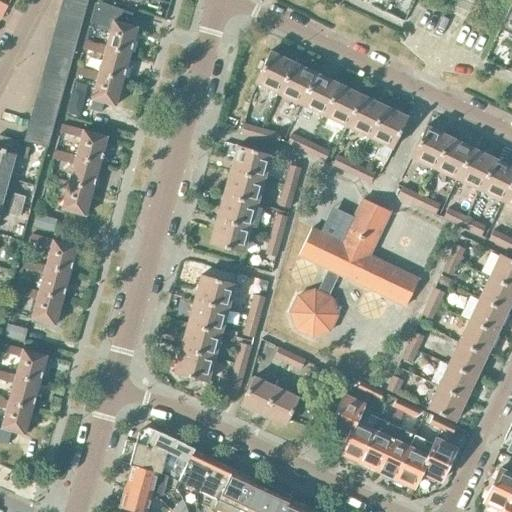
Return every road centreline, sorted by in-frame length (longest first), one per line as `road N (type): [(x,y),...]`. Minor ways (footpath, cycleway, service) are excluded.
road 1 (residential): [(114,386),(218,0)]
road 2 (residential): [(415,511),(114,386)]
road 3 (residential): [(424,86),(231,0)]
road 4 (residential): [(445,511),(511,377)]
road 5 (residential): [(74,511),(114,386)]
